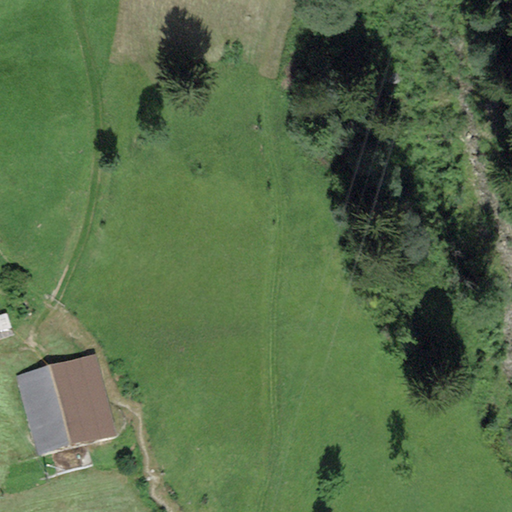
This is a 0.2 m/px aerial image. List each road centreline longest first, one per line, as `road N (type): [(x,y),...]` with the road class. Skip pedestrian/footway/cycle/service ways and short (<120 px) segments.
road 1 (track): [(255,511),(275,445),(279,230),(265,100),(269,57),(290,0)]
road 2 (track): [(0,346),(29,343),(50,312),(96,185),(96,86),(75,0)]
